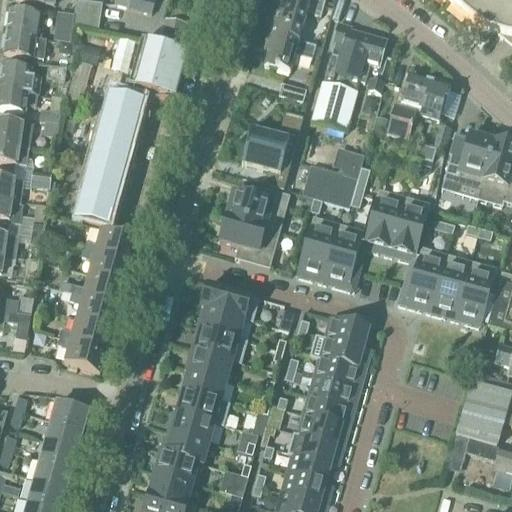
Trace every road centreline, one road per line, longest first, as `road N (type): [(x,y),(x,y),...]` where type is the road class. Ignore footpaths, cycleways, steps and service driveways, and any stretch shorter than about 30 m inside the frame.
road 1 (residential): [(348,511),(394,332),(162,261)]
road 2 (tertiary): [(162,261),(244,0)]
road 3 (residential): [(511,119),(375,0)]
road 4 (tertiary): [(122,408),(162,261)]
road 5 (residential): [(122,408),(0,382)]
